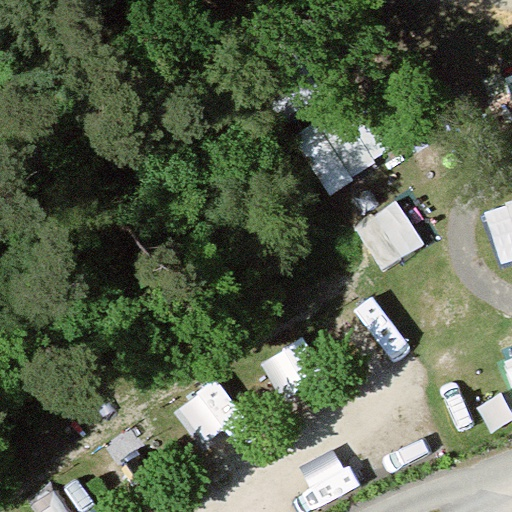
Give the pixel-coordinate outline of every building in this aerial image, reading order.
[(511,131),(511,66),(483,77),(504,134),(511,131)] [(302,122),(329,184),(385,160),(358,98),(302,122)] [(391,265),(435,237),(408,194),(364,222),(391,265)] [(511,199),(492,207),(511,260),(511,199)] [(359,358),(407,338),(390,296),(342,316),(359,358)]
